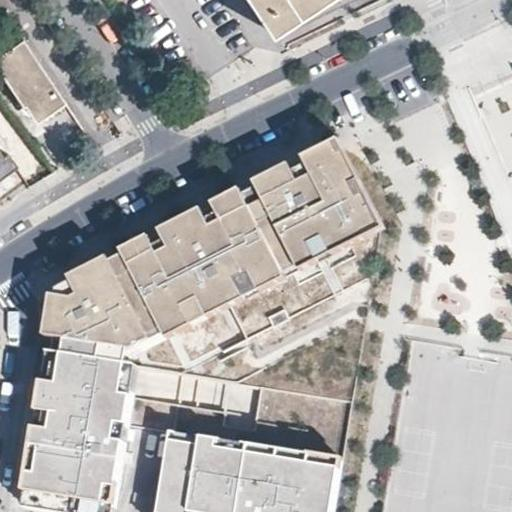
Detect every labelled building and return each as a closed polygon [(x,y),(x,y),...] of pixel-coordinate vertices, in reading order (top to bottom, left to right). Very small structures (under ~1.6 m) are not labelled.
[(249,0),(269,28),(311,0),(249,0)] [(20,35),(0,48),(0,53),(22,38),(20,35)] [(27,46),(22,38),(0,53),(0,72),(32,120),(63,99),(44,71),(27,46)] [(59,271),(35,283),(56,324),(51,353),(129,366),(131,356),(380,226),(339,148),(328,128),(292,147),(300,162),(284,170),(275,154),(243,170),(252,188),(236,196),(227,177),(198,191),(207,207),(198,212),(190,195),(144,218),(152,233),(144,237),(136,221),(105,237),(109,244),(97,250),(94,245),(56,265),(59,271)] [(432,167),(459,159),(452,135),(425,143),(432,167)] [(0,173),(15,162),(8,153),(3,156),(0,152),(0,173)] [(49,511),(104,511),(129,366),(51,353),(26,508),(49,511)] [(176,399),(182,374),(139,365),(133,389),(176,399)] [(335,511),(343,466),(162,438),(149,511),(335,511)]
